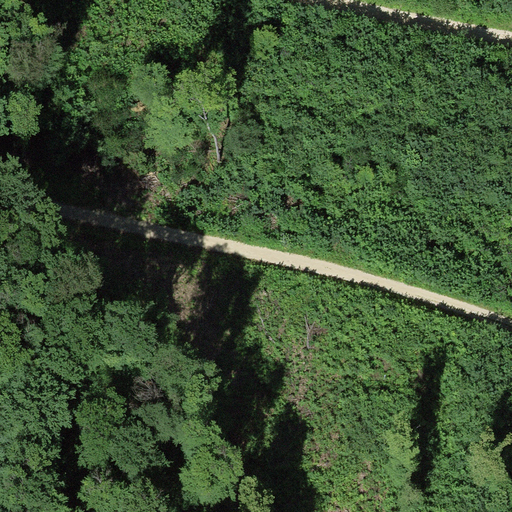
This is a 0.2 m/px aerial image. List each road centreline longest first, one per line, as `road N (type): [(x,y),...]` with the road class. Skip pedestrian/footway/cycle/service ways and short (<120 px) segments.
road 1 (track): [(511,330),(200,231),(0,198)]
road 2 (track): [(320,0),(511,36)]
